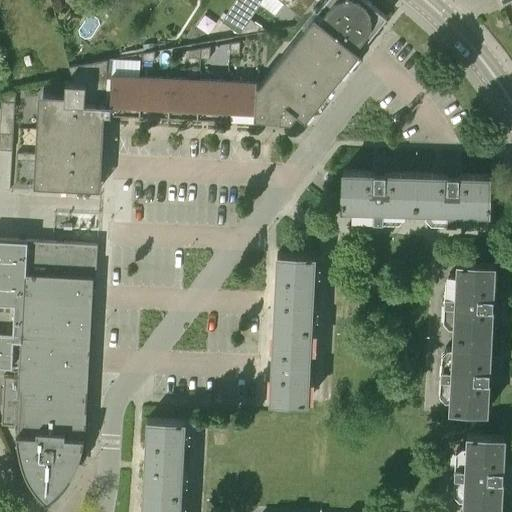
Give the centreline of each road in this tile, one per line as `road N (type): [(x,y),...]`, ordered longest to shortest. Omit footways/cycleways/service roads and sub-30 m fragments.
road 1 (unclassified): [(101,511),(119,392),(377,65),(443,139)]
road 2 (tertiary): [(511,105),(423,0)]
